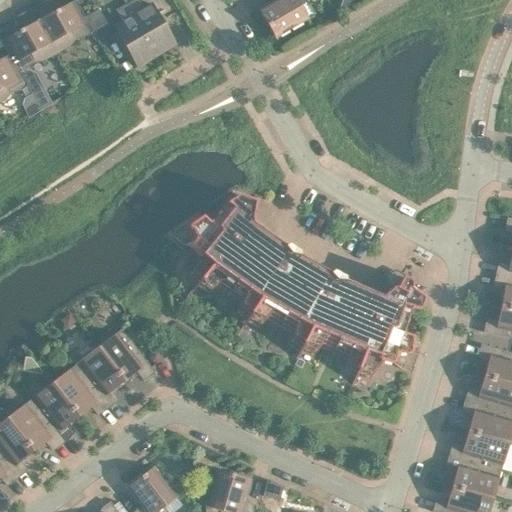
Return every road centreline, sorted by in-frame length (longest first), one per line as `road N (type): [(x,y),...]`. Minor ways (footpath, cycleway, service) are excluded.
road 1 (residential): [(44,511),(170,420),(390,508)]
road 2 (residential): [(466,241),(325,177),(289,141),(210,0)]
road 3 (residential): [(390,508),(466,241)]
road 4 (residential): [(472,169),(491,68),(511,26)]
